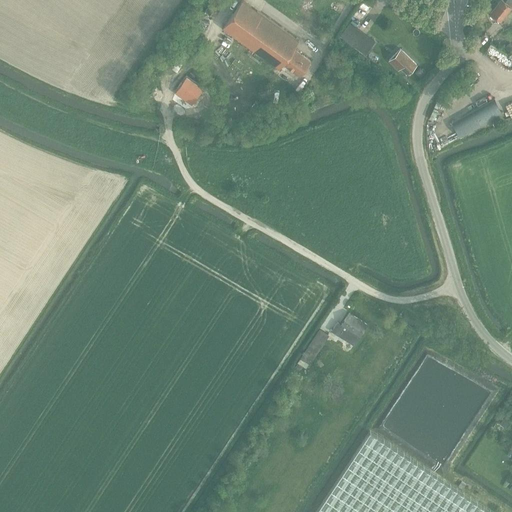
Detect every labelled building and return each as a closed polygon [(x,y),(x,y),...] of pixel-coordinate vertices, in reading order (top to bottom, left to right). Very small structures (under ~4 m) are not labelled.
[(224,0),(211,0),(205,10),(214,16),(225,0),(224,0)] [(300,75),(306,67),(308,66),(310,63),(310,61),(293,48),(299,41),(242,0),(241,0),(222,27),(279,68),(283,63),(300,75)] [(496,17),(500,20),(511,6),(511,5),(511,0),(506,0),(505,2),(502,0),(499,0),(490,12),(491,13),(491,15),(493,17),(496,17)] [(349,23),(340,35),(365,55),(375,42),(349,23)] [(400,67),(407,74),(416,64),(400,49),(389,61),(398,70),(400,67)] [(419,68),(415,73),(420,78),(424,73),(419,68)] [(186,77),(175,93),(191,104),(202,88),(186,77)] [(452,120),(460,135),(504,113),(496,97),(452,120)] [(366,324),(349,313),(340,326),(336,324),(332,330),(354,344),(366,324)] [(501,434),(510,422),(502,416),(493,429),(501,434)] [(490,511),(370,432),(316,511),(490,511)]
